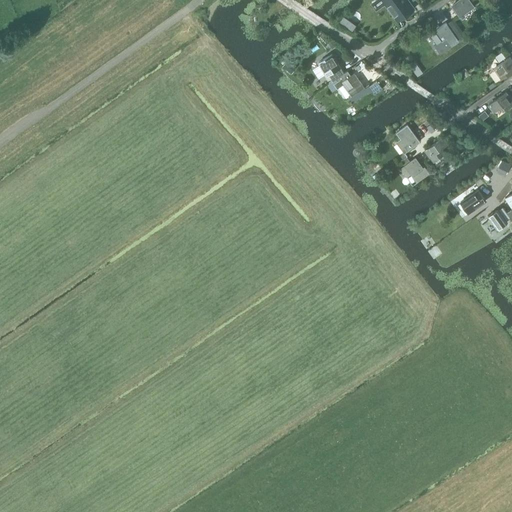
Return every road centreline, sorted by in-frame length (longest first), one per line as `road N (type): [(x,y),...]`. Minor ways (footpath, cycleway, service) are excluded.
road 1 (track): [(511,376),(460,315),(419,306),(182,12)]
road 2 (unclassified): [(0,141),(198,0)]
road 3 (residential): [(511,151),(370,55)]
